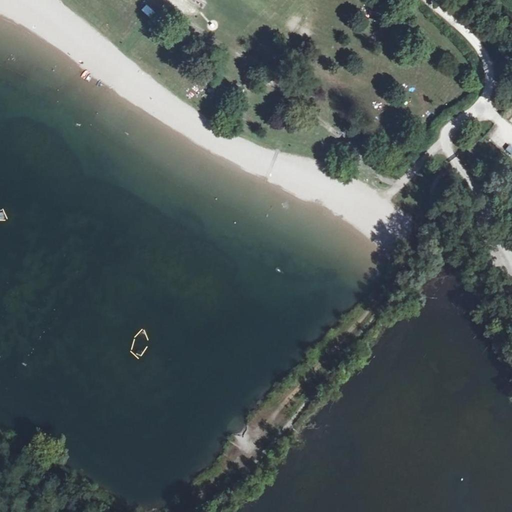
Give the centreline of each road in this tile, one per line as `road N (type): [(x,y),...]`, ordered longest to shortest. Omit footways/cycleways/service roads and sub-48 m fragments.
road 1 (track): [(444,141),(487,96),(489,79),(471,39),(425,0)]
road 2 (unclassified): [(511,258),(444,141)]
